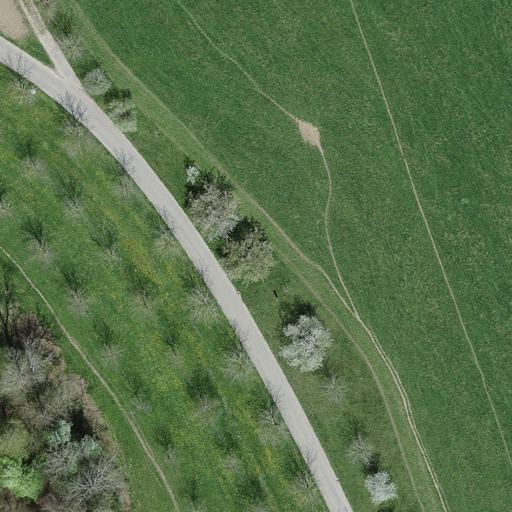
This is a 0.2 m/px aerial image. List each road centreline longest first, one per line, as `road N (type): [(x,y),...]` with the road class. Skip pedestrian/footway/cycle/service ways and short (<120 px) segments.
road 1 (unclassified): [(330,511),(216,271),(87,112),(0,51)]
road 2 (track): [(26,0),(87,112)]
